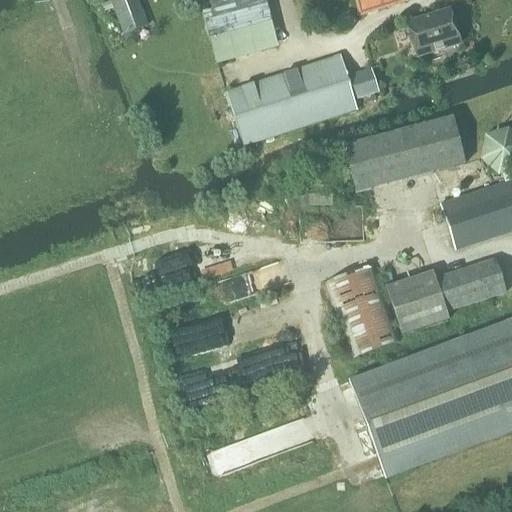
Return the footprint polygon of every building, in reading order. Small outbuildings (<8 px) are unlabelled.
[(138,0),(110,0),(124,37),(149,28),(138,0)] [(264,0),(210,0),(227,61),(244,55),(277,47),(264,0)] [(406,3),(405,0),(354,0),(360,16),(406,3)] [(449,12),(406,25),(416,60),(460,47),(449,12)] [(338,49),(237,81),(223,85),(239,138),(354,102),(351,93),(375,86),(368,63),(345,70),(338,49)] [(453,120),(356,146),(345,149),(357,195),(465,167),(453,120)] [(511,130),(490,136),(485,155),(500,171),(511,167),(511,130)] [(511,234),(511,183),(440,207),(455,253),(511,234)] [(493,262),(437,280),(436,281),(447,314),(504,296),(493,262)] [(371,267),(328,284),(354,360),(397,345),(371,267)] [(385,290),(386,290),(401,337),(425,330),(446,322),(431,275),(385,290)] [(511,323),(351,384),(387,479),(511,431),(511,323)]
